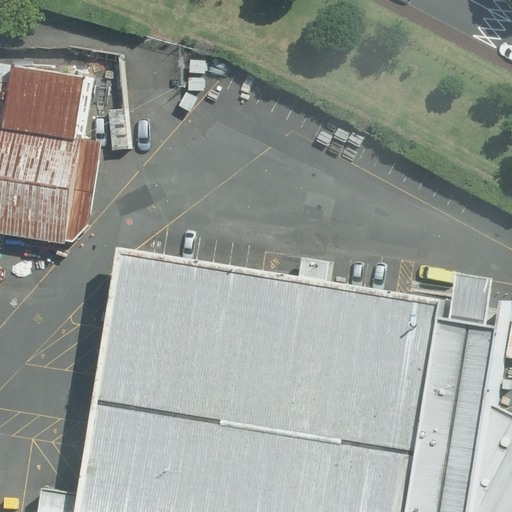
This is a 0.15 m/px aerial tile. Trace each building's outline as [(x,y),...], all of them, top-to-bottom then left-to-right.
[(86,245),(105,136),(89,133),(98,81),(24,68),(12,133),(0,131),(0,230),(71,243),(86,245)] [(418,511),(452,320),(455,299),(333,279),(319,277),(305,274),(127,245),(124,263),(114,329),(111,351),(107,377),(100,425),(99,437),(97,449),(90,494),(86,511),(418,511)] [(319,277),(333,279),(336,263),(308,258),(305,274),(319,277)] [(469,275),(462,321),(480,324),(498,327),(506,281),(469,275)] [(511,511),(511,409),(500,404),(509,328),(498,327),(480,324),(462,321),(452,320),(418,511),(511,511)] [(45,511),(86,511),(90,494),(76,492),(62,490),(49,488),(45,511)]
